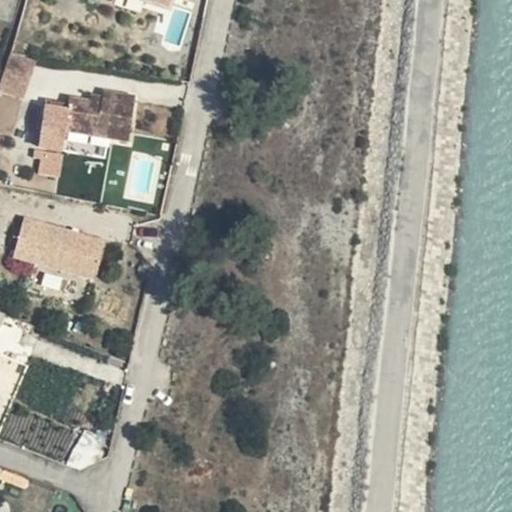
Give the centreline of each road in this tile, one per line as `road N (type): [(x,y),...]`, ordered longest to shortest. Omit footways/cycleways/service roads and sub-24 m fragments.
road 1 (residential): [(227,0),(181,256),(118,487)]
road 2 (residential): [(0,448),(118,487)]
